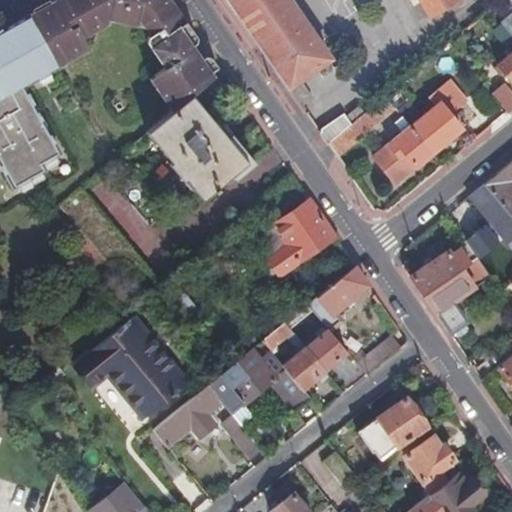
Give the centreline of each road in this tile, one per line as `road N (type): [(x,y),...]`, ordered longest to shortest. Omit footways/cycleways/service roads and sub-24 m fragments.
road 1 (residential): [(197,0),(371,251)]
road 2 (residential): [(221,511),(430,341)]
road 3 (residential): [(371,251),(511,136)]
road 4 (residential): [(430,341),(511,456)]
